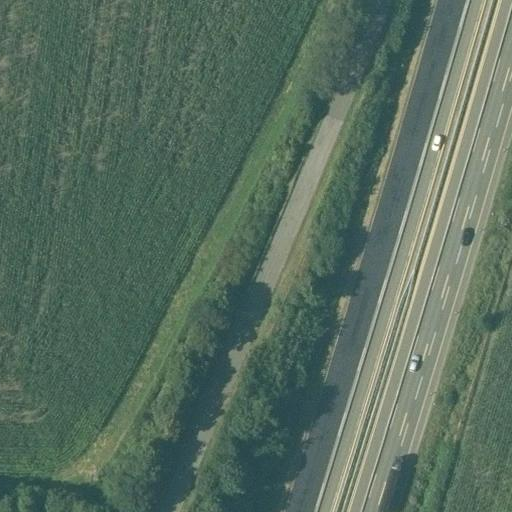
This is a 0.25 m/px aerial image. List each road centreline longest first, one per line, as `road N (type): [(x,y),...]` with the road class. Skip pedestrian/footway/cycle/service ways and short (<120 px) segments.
road 1 (unclassified): [(381,0),(171,511)]
road 2 (motorway): [(466,0),(311,511)]
road 3 (motorway): [(374,474),(511,12)]
